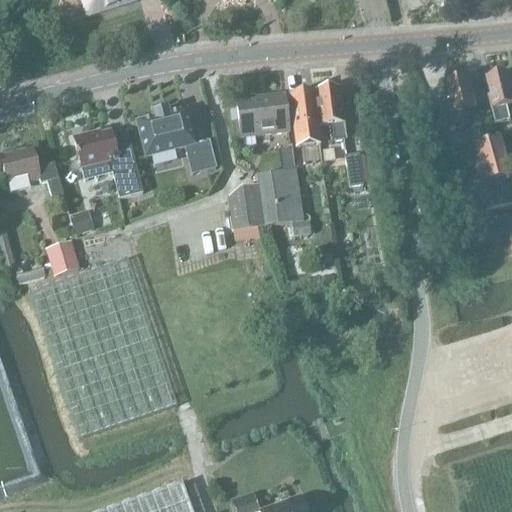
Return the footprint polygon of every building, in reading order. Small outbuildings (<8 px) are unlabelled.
[(80,0),(86,19),(138,3),(136,0),(80,0)] [(491,97),(489,98),(496,125),(510,122),(507,108),(511,106),(511,86),(509,74),(487,80),(491,97)] [(467,112),(476,110),(469,79),(447,84),(451,101),(449,102),(455,129),(470,126),(467,112)] [(317,94),(313,94),(317,126),(317,129),(329,128),(331,144),(345,142),(343,126),(344,126),(339,91),(326,93),(324,90),(319,91),(317,94)] [(300,96),(289,97),(296,149),(320,146),(317,129),(317,126),(313,94),(309,95),(304,94),(300,96)] [(268,100),(269,103),(236,107),(241,140),(288,134),(283,98),(268,100)] [(184,150),(191,178),(215,171),(208,144),(194,148),(186,113),(167,118),(166,113),(153,116),(154,121),(136,125),(145,161),(184,150)] [(91,137),(73,141),(84,183),(112,176),(118,202),(142,196),(132,157),(116,161),(109,136),(91,140),(91,137)] [(452,153),(471,219),(511,207),(511,176),(501,139),(452,153)] [(0,159),(0,160),(1,162),(7,184),(28,178),(30,184),(39,182),(40,187),(47,185),(52,203),(64,200),(58,181),(57,181),(53,166),(37,171),(31,151),(16,155),(13,152),(2,155),(1,160),(0,159)] [(345,158),(349,190),(363,188),(359,156),(345,158)] [(232,234),(292,226),(303,224),(296,171),(256,177),(257,188),(242,191),(228,202),(232,234)] [(309,223),(303,224),(292,226),(293,239),(311,236),(309,223)] [(0,231),(0,246),(6,270),(13,268),(4,230),(0,231)] [(46,251),(55,278),(78,271),(70,244),(46,251)] [(29,293),(79,441),(177,408),(127,260),(29,293)] [(18,275),(22,287),(44,280),(40,268),(18,275)] [(360,432),(370,461),(380,458),(371,428),(360,432)] [(195,511),(186,487),(117,511),(195,511)] [(265,511),(303,511),(299,500),(265,511)]
